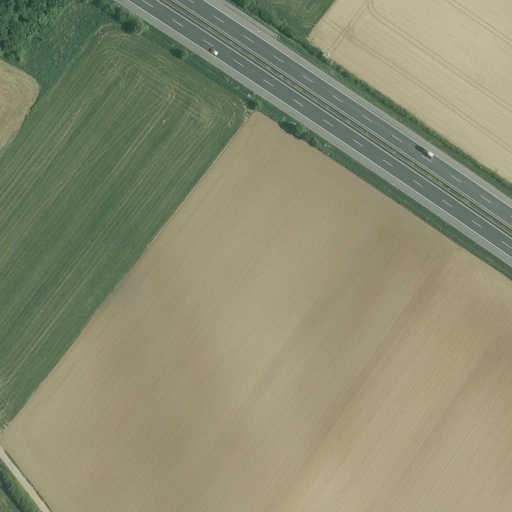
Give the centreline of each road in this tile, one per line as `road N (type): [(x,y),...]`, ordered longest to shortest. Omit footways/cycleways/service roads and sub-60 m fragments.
road 1 (motorway): [(132,0),(511,257)]
road 2 (motorway): [(511,216),(192,0)]
